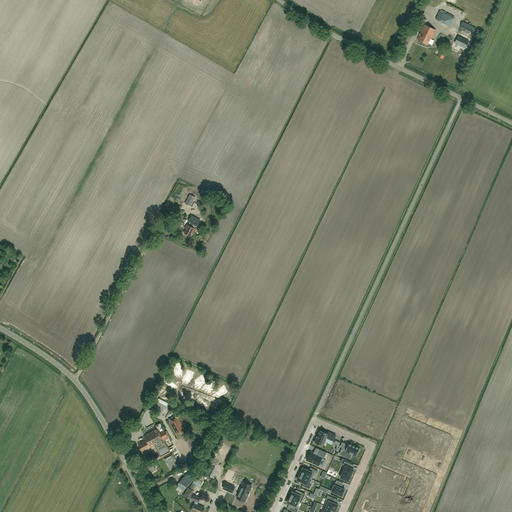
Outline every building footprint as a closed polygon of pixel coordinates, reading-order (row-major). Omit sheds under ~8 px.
[(478,0),(472,16),(486,22),(495,0),(478,0)] [(450,26),(454,18),(440,11),(436,19),(450,26)] [(474,33),(476,28),(462,21),(460,26),(474,33)] [(430,42),(436,30),(425,24),(417,39),(428,44),(429,41),(430,42)] [(462,47),(465,40),(455,34),(452,41),(455,43),(462,47)] [(194,228),(196,225),(197,226),(200,220),(191,216),(188,221),(190,222),(189,225),(188,225),(188,226),(187,225),(185,228),(186,229),(184,233),(190,236),(192,232),(194,233),(196,229),(194,228)] [(339,388),(336,395),(347,400),(350,393),(339,388)] [(373,400),(371,405),(380,409),(382,404),(373,400)] [(157,401),(154,409),(164,414),(168,407),(157,401)] [(334,403),(331,408),(344,414),(347,406),(342,403),(341,406),(334,403)] [(371,405),(369,409),(378,413),(380,409),(371,405)] [(331,408),(329,414),(336,417),(335,420),(340,422),(344,414),(331,408)] [(369,409),(367,414),(376,418),(378,413),(369,409)] [(367,414),(365,418),(374,422),(376,418),(367,414)] [(181,436),(180,433),(182,432),(182,431),(184,429),(178,419),(177,420),(176,418),(172,421),(173,422),(170,423),(176,434),(178,437),(181,436)] [(365,418),(363,423),(372,427),(374,422),(365,418)] [(147,440),(138,445),(142,452),(151,447),(151,448),(155,446),(156,445),(161,453),(169,449),(164,441),(169,438),(164,429),(164,430),(161,423),(155,426),(157,429),(144,435),(147,440)] [(363,423),(361,427),(370,431),(372,427),(363,423)] [(316,438),(314,443),(322,446),(325,442),(332,445),(333,441),(336,436),(328,432),(327,434),(320,431),(317,438),(316,438)] [(360,448),(349,443),(346,449),(342,447),(339,454),(343,456),(345,452),(356,456),(358,452),(359,452),(360,449),(359,449),(360,448)] [(392,443),(390,448),(399,451),(401,447),(392,443)] [(221,445),(212,463),(219,466),(228,448),(221,445)] [(390,448),(389,452),(397,456),(399,451),(390,448)] [(310,452),(307,460),(318,465),(322,458),(323,459),(326,453),(319,449),(316,455),(310,452)] [(389,452),(387,457),(395,460),(397,456),(389,452)] [(176,465),(173,460),(175,459),(172,454),(166,458),(167,460),(167,459),(172,467),(176,465)] [(387,457),(385,461),(394,465),(395,460),(387,457)] [(340,478),(348,481),(354,469),(350,468),(352,464),(345,461),(343,465),(345,466),(340,478)] [(385,461),(383,466),(392,469),(394,465),(385,461)] [(209,478),(215,467),(210,465),(205,476),(209,478)] [(301,473),(300,474),(312,479),(314,474),(316,475),(318,471),(310,468),(309,471),(303,468),(302,469),(301,469),(300,472),(301,473)] [(179,482),(186,488),(194,479),(187,473),(179,482)] [(425,473),(423,479),(432,483),(435,477),(425,473)] [(309,485),(312,479),(300,474),(299,475),(298,475),(297,478),(298,479),(297,480),(303,483),(302,486),(309,489),(311,486),(309,485)] [(423,479),(421,484),(430,488),(432,483),(423,479)] [(331,491),(342,496),(345,489),(340,488),(341,486),(342,486),(343,483),(337,480),(335,485),(334,485),(331,491)] [(421,484),(419,489),(428,493),(430,488),(421,484)] [(246,486),(242,485),(237,498),(245,501),(247,496),(248,496),(249,493),(251,489),(247,487),(246,486)] [(188,488),(183,496),(185,497),(189,499),(194,491),(193,490),(190,488),(188,488)] [(414,494),(413,497),(419,499),(420,496),(426,499),(428,493),(419,489),(418,489),(415,494),(414,494)] [(292,491),(290,497),(300,502),(301,502),(305,494),(296,490),(295,493),(292,491)] [(372,490),(369,499),(374,501),(377,493),(372,490)] [(377,493),(374,501),(379,503),(382,495),(377,493)] [(197,504),(200,498),(193,495),(191,499),(195,501),(191,510),(194,511),(202,511),(204,508),(197,504)] [(324,506),(335,511),(336,510),(337,510),(338,507),(337,506),(338,505),(333,503),(335,499),(328,495),(326,500),(327,500),(324,506)] [(382,495),(379,503),(384,505),(387,497),(382,495)] [(290,497),(287,502),(290,504),(289,506),(289,505),(288,509),(292,511),(294,507),(297,508),(300,502),(290,497)] [(387,497),(384,505),(389,508),(392,499),(387,497)] [(392,499),(389,508),(394,510),(398,501),(392,499)] [(402,503),(399,511),(404,511),(407,505),(402,503)]
